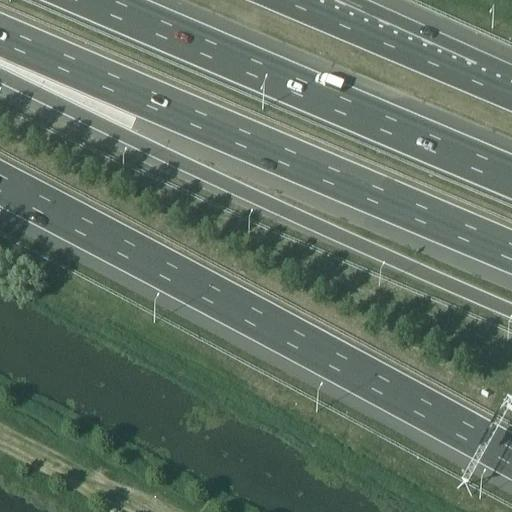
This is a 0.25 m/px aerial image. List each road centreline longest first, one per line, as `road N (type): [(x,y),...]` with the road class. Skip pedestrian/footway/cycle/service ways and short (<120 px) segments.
road 1 (motorway): [(0,186),(511,460)]
road 2 (motorway): [(0,76),(511,312)]
road 3 (motorway): [(0,39),(511,254)]
road 4 (motorway): [(511,176),(93,0)]
road 5 (motorway): [(511,93),(296,0)]
road 6 (track): [(149,511),(0,432)]
